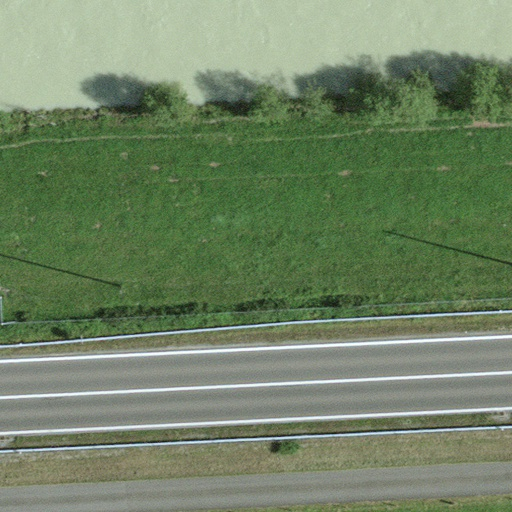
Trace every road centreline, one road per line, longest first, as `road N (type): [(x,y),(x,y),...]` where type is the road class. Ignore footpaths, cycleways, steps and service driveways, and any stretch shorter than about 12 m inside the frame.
road 1 (unclassified): [(0,503),(511,477)]
road 2 (trunk): [(511,373),(0,397)]
